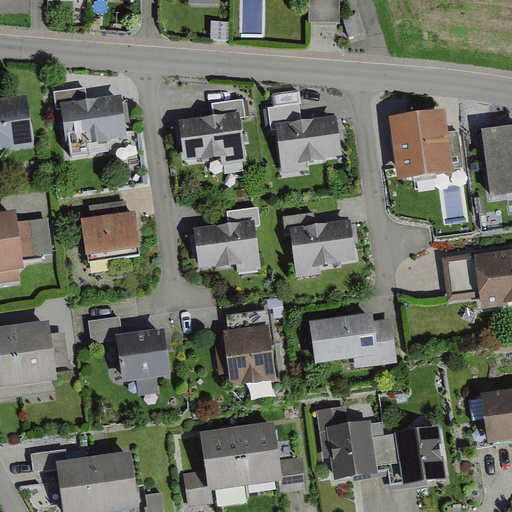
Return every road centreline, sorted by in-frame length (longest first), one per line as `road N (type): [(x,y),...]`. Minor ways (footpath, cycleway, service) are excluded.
road 1 (residential): [(145,59),(176,297)]
road 2 (tertiary): [(145,59),(361,76)]
road 3 (residential): [(361,76),(385,280)]
road 4 (tertiary): [(361,76),(511,90)]
road 5 (tertiary): [(0,48),(145,59)]
